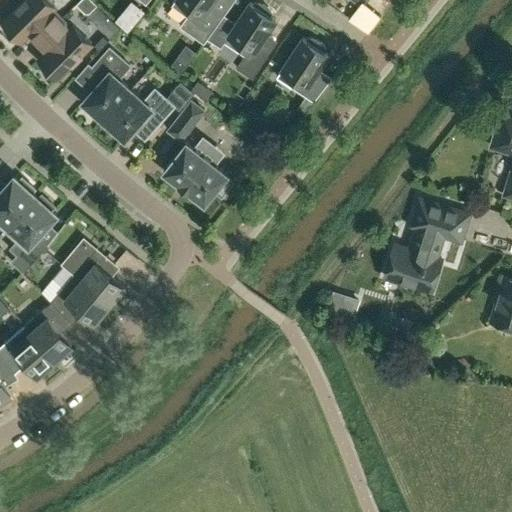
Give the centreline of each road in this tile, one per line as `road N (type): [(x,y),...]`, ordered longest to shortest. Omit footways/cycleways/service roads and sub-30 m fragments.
road 1 (residential): [(0,439),(36,417),(133,325),(182,247),(167,215),(0,70)]
road 2 (residential): [(282,320),(308,362),(368,511)]
